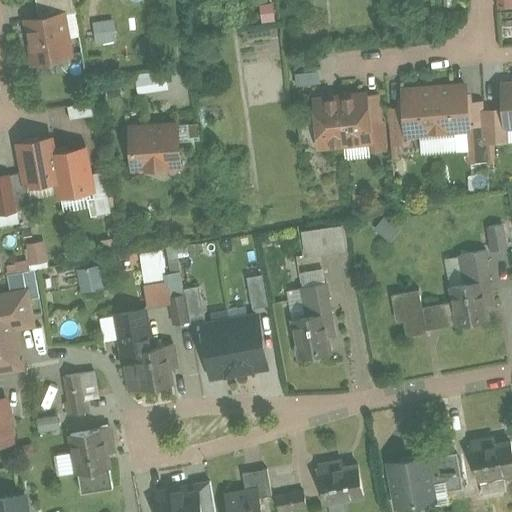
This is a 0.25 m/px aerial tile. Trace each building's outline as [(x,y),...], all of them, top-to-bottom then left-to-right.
[(74,0),(38,0),(41,16),(65,12),(65,13),(77,11),(74,0)] [(41,16),(29,19),(36,61),(72,54),(65,13),(65,12),(41,16)] [(163,89),(162,70),(131,72),(132,91),(163,89)] [(291,82),(318,80),(317,70),(291,72),(291,82)] [(467,84),(435,86),(439,135),(452,134),(457,127),(469,126),(470,126),(468,102),(467,84)] [(435,86),(404,89),(405,107),(407,131),(408,131),(419,130),(425,136),(439,135),(435,86)] [(367,93),(341,95),(346,142),(371,140),(372,140),(370,121),(368,95),(367,93)] [(379,94),(368,95),(370,121),(382,120),(379,94)] [(341,95),(316,98),(321,145),(346,142),(341,95)] [(484,100),(468,102),(470,126),(469,126),(470,138),(486,136),(485,109),(484,100)] [(93,101),(69,105),(72,119),(95,114),(93,101)] [(405,107),(389,108),(392,144),(409,142),(408,131),(407,131),(405,107)] [(505,108),(485,109),(486,136),(486,141),(508,140),(507,124),(506,124),(505,108)] [(382,120),(370,121),(372,140),(371,140),(372,149),(387,148),(384,120),(382,120)] [(179,123),(132,126),(135,167),(182,164),(179,123)] [(21,135),(45,133),(44,125),(21,127),(21,135)] [(53,136),(20,142),(25,171),(28,184),(29,184),(59,178),(60,178),(55,152),(56,152),(53,136)] [(56,152),(55,152),(60,178),(59,178),(62,194),(95,188),(87,146),(56,152)] [(25,171),(12,173),(18,209),(33,206),(29,184),(28,184),(25,171)] [(12,173),(0,175),(0,212),(18,209),(12,173)] [(110,193),(96,196),(99,214),(113,211),(110,193)] [(380,215),(371,228),(388,239),(397,226),(380,215)] [(502,224),(489,226),(493,249),(506,246),(502,224)] [(343,225),(304,230),(308,254),(346,248),(343,225)] [(21,242),(24,259),(3,262),(4,269),(46,263),(42,239),(21,242)] [(159,249),(137,251),(140,280),(162,278),(159,249)] [(485,249),(461,253),(466,282),(452,285),(455,299),(459,322),(459,323),(489,318),(487,302),(493,301),(486,263),(488,262),(485,249)] [(73,268),(78,291),(100,286),(94,263),(73,268)] [(165,293),(180,291),(176,269),(161,272),(165,293)] [(263,273),(248,275),(254,307),(269,304),(263,273)] [(141,305),(165,304),(163,280),(140,281),(141,305)] [(328,282),(303,286),(308,315),(294,318),(301,356),(332,350),(329,335),(336,334),(329,295),(330,294),(328,282)] [(201,284),(186,287),(191,318),(207,315),(201,284)] [(455,299),(423,305),(420,288),(393,293),(396,312),(406,310),(407,317),(405,317),(408,335),(428,331),(427,328),(459,322),(455,299)] [(28,290),(0,294),(0,349),(20,346),(15,322),(19,316),(32,314),(28,290)] [(186,293),(171,296),(175,323),(191,320),(186,293)] [(146,308),(118,313),(125,352),(137,350),(137,348),(153,346),(146,308)] [(112,338),(108,314),(96,316),(99,339),(112,338)] [(258,314),(232,319),(241,370),(267,365),(258,314)] [(232,319),(205,324),(214,375),(241,370),(232,319)] [(153,346),(137,348),(137,350),(139,364),(127,366),(132,389),(143,387),(143,388),(175,383),(172,368),(179,367),(175,342),(153,346)] [(20,346),(0,349),(0,370),(23,366),(20,346)] [(82,372),(67,375),(71,401),(67,401),(69,413),(90,410),(88,398),(100,395),(95,370),(82,372)] [(0,398),(0,442),(13,440),(10,423),(13,419),(12,415),(8,413),(6,398),(0,398)] [(112,426),(72,433),(79,471),(80,471),(111,466),(112,466),(109,452),(116,450),(112,426)] [(511,441),(511,440),(497,443),(495,436),(472,440),(479,478),(481,477),(504,473),(511,471),(511,441)] [(439,445),(425,447),(426,455),(427,455),(432,482),(445,480),(441,454),(439,445)] [(458,451),(441,454),(445,480),(447,490),(464,487),(458,451)] [(426,455),(391,462),(398,505),(435,498),(432,482),(427,455),(426,455)] [(343,459),(320,464),(326,501),(365,494),(359,463),(344,466),(343,459)] [(111,466),(80,471),(83,492),(114,487),(111,466)] [(268,467),(244,471),(247,490),(260,488),(261,496),(273,494),(268,467)] [(504,473),(481,477),(484,493),(507,489),(504,473)] [(202,511),(198,491),(184,493),(183,486),(159,490),(162,511),(202,511)] [(247,490),(226,494),(228,511),(264,511),(261,496),(260,488),(247,490)] [(305,489),(277,494),(280,509),(307,504),(305,489)] [(29,511),(26,493),(0,497),(0,511),(29,511)]
